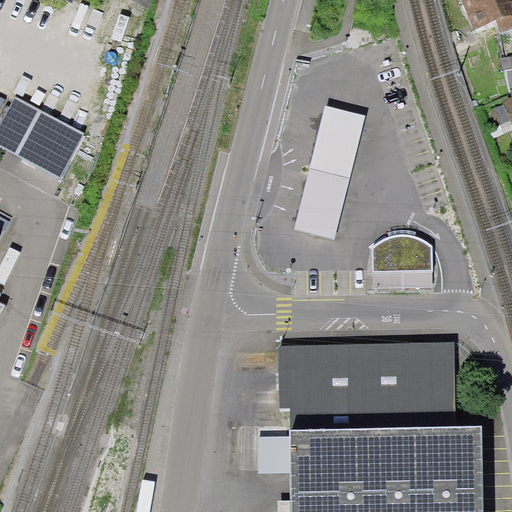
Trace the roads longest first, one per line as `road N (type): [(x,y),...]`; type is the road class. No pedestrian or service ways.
road 1 (residential): [(210,305),(293,317),(460,314),(492,339),(511,409)]
road 2 (residential): [(283,0),(210,305)]
road 3 (residential): [(180,511),(210,305)]
